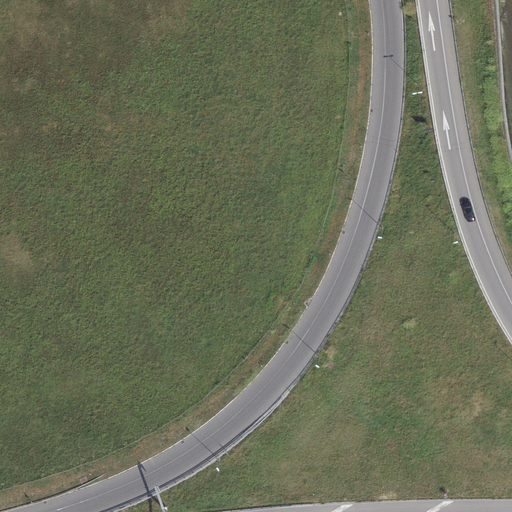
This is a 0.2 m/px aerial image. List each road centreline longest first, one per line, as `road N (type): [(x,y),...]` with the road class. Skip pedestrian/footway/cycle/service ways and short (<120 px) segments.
road 1 (motorway): [(385,0),(386,112),(375,174),(320,317),(277,379),(219,434),(143,483),(71,511)]
road 2 (motorway): [(511,316),(462,196),(429,0)]
